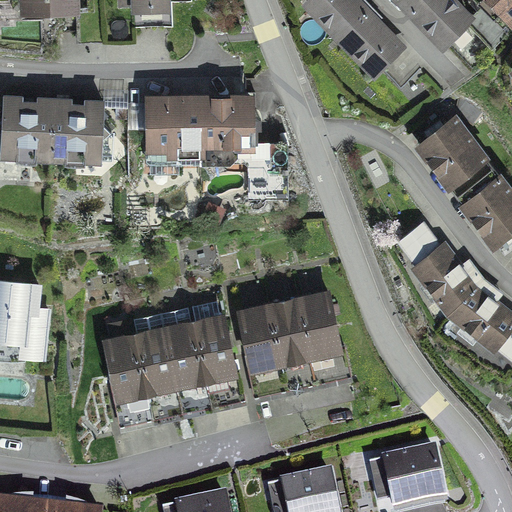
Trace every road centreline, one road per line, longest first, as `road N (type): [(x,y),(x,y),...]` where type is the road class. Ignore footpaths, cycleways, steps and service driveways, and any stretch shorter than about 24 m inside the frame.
road 1 (residential): [(308,139),(377,329),(485,458),(504,511)]
road 2 (residential): [(308,139),(367,137),(403,159),(492,280),(511,294)]
road 3 (residential): [(0,463),(93,486),(256,443)]
road 4 (residential): [(0,73),(212,66)]
road 5 (residential): [(258,0),(308,139)]
